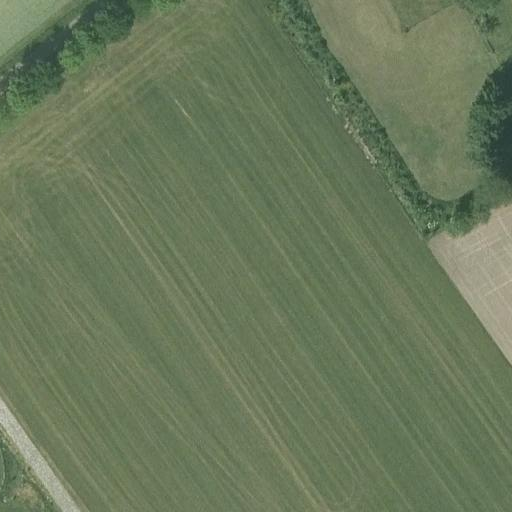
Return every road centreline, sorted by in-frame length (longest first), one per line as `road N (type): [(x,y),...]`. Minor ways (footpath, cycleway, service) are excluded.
road 1 (unknown): [(0,398),(76,511)]
road 2 (unclassified): [(0,82),(104,0)]
